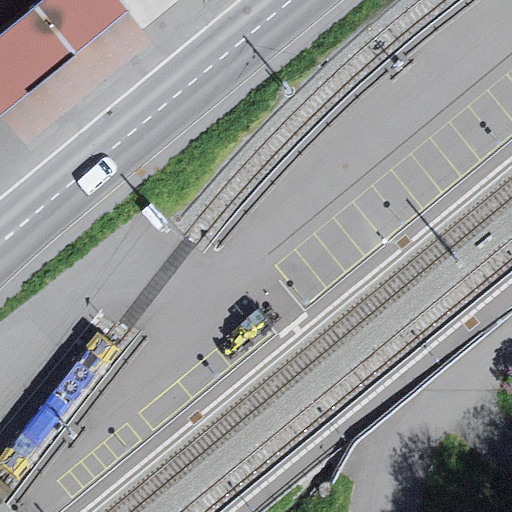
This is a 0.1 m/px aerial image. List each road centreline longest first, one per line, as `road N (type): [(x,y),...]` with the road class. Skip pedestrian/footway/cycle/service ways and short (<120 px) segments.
road 1 (tertiary): [(293,0),(0,247)]
road 2 (unclassified): [(511,338),(440,401),(393,511)]
